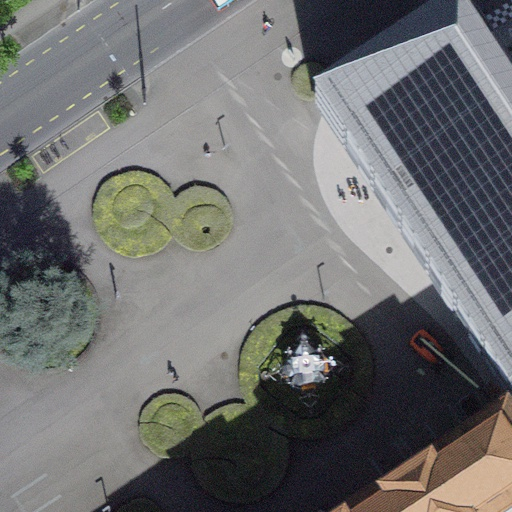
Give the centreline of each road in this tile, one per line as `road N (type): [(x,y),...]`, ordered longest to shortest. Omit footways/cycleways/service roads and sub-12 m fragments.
road 1 (unknown): [(330,238),(0,441)]
road 2 (unknown): [(330,238),(417,370),(423,400),(413,424),(272,511)]
road 3 (unknown): [(219,57),(330,238)]
road 4 (tertiary): [(176,0),(0,118)]
